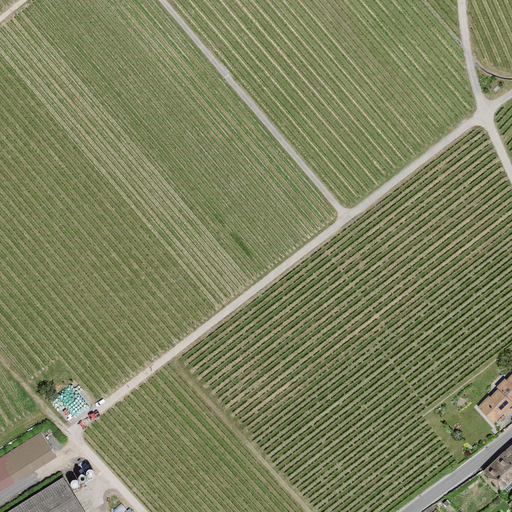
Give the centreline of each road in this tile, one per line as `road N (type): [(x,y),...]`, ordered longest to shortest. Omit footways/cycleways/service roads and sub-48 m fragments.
road 1 (track): [(70,435),(511,93)]
road 2 (track): [(344,216),(160,0)]
road 3 (track): [(460,0),(483,114),(511,175)]
road 4 (tertiary): [(412,511),(511,433)]
